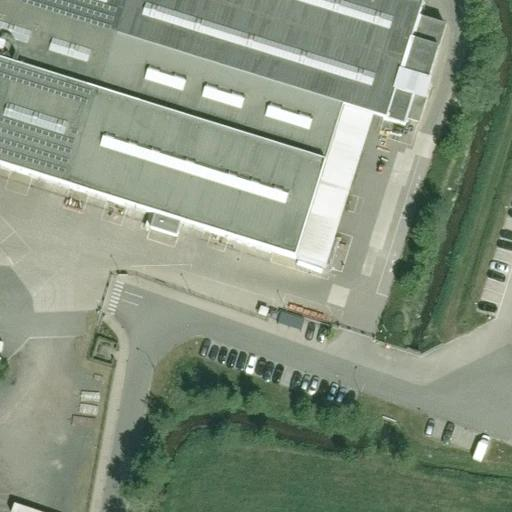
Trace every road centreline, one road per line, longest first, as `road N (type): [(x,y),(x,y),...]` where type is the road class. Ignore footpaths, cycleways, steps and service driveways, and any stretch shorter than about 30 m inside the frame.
road 1 (unknown): [(0,296),(20,279),(89,251),(151,253),(370,292)]
road 2 (unknown): [(370,292),(438,70),(439,13),(430,0)]
road 3 (unknown): [(19,316),(154,331)]
road 4 (unknown): [(19,316),(23,372),(0,439)]
